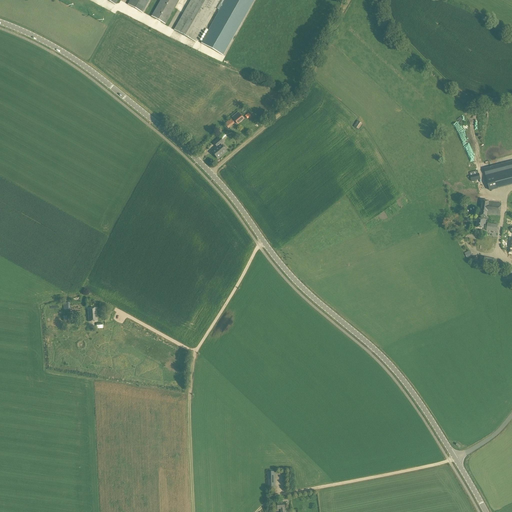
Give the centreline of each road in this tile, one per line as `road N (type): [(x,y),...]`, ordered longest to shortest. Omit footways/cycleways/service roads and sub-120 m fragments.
road 1 (tertiary): [(456,459),(397,372),(293,278),(210,172)]
road 2 (track): [(194,511),(189,410),(197,347),(263,241)]
road 3 (tertiary): [(210,172),(92,72),(0,23)]
road 4 (unclassified): [(210,172),(304,94),(347,0)]
road 5 (track): [(456,459),(303,489),(257,511)]
road 6 (track): [(511,100),(468,99),(445,82),(396,37),(380,0)]
